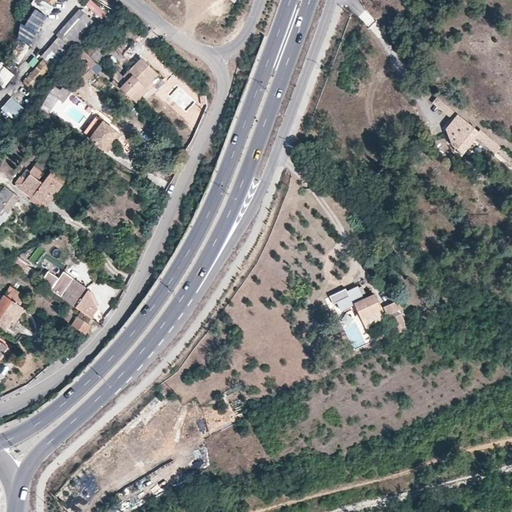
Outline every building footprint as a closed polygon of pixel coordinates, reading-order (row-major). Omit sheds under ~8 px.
[(30,0),(28,3),(46,16),(56,0),(30,0)] [(100,20),(107,12),(91,0),(87,0),(83,6),(100,20)] [(98,24),(81,8),(70,21),(58,34),(60,36),(75,50),(98,24)] [(139,35),(128,27),(123,33),(134,41),(139,35)] [(74,49),(60,36),(42,57),(45,59),(53,66),(57,69),(74,49)] [(33,90),(53,67),(53,66),(45,59),(25,83),(33,90)] [(122,88),(137,102),(147,90),(145,89),(141,86),(154,73),(141,60),(124,77),(128,82),(122,88)] [(0,68),(0,84),(3,87),(14,74),(3,65),(0,68)] [(157,76),(154,73),(141,86),(145,89),(152,82),(157,76)] [(65,103),(73,93),(65,87),(57,97),(65,103)] [(9,96),(0,108),(0,109),(14,119),(23,106),(9,96)] [(479,131),(447,104),(442,104),(436,111),(431,116),(431,117),(447,131),(452,145),(463,154),(477,138),(495,153),(500,147),(481,129),(479,131)] [(112,144),(121,132),(101,118),(88,137),(108,150),(112,144)] [(94,145),(85,139),(81,146),(89,152),(94,145)] [(135,179),(114,167),(110,174),(132,187),(135,179)] [(30,175),(25,171),(22,177),(26,180),(30,175)] [(47,206),(65,180),(52,171),(45,181),(42,180),(41,182),(30,175),(26,180),(23,185),(35,194),(33,196),(47,206)] [(35,194),(23,185),(17,181),(14,187),(32,199),(33,196),(35,194)] [(0,216),(16,195),(6,188),(0,196),(0,216)] [(0,225),(20,198),(16,195),(0,216),(0,225)] [(47,206),(33,196),(32,199),(30,201),(31,202),(37,207),(38,208),(40,208),(43,209),(45,209),(46,208),(47,206)] [(25,265),(13,257),(9,264),(21,272),(25,265)] [(44,267),(55,275),(59,269),(48,261),(44,267)] [(89,318),(97,306),(95,300),(89,289),(72,278),(59,298),(79,312),(89,318)] [(10,318),(22,297),(5,287),(1,295),(0,296),(0,327),(4,329),(10,318)] [(356,318),(376,308),(372,300),(369,294),(362,297),(356,287),(353,289),(352,287),(342,293),(340,290),(324,298),(328,306),(332,304),(336,311),(349,305),(356,318)] [(384,306),(397,333),(408,327),(395,301),(384,306)] [(83,335),(89,326),(92,321),(89,318),(79,312),(75,317),(70,326),(83,335)]
